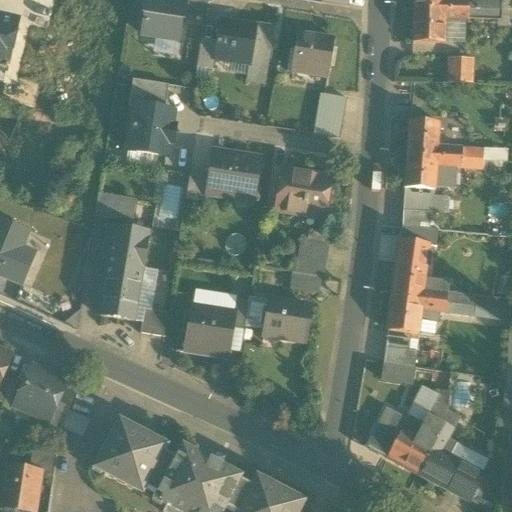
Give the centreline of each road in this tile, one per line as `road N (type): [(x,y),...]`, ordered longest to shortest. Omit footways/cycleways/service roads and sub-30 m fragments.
road 1 (residential): [(325,469),(374,156),(377,0)]
road 2 (residential): [(325,469),(0,321)]
